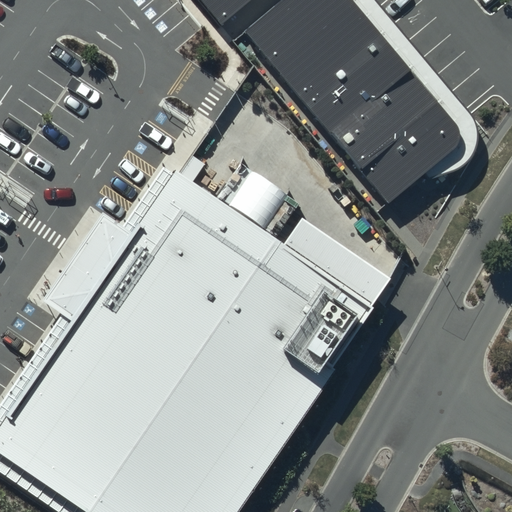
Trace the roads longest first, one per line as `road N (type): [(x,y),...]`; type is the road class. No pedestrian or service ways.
road 1 (residential): [(403,373),(511,185)]
road 2 (residential): [(326,511),(403,373)]
road 3 (residential): [(511,271),(442,394)]
road 4 (residential): [(442,394),(377,511)]
